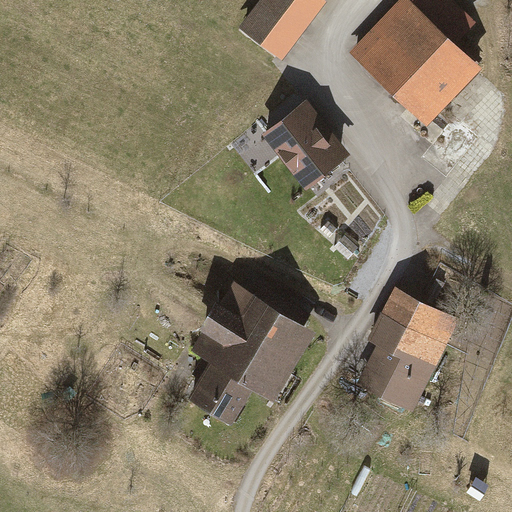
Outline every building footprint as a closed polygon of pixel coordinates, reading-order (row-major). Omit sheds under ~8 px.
[(269,0),(249,27),(284,54),(325,0),(269,0)] [(387,0),(368,0),(347,23),(366,40),(356,52),(436,123),(486,68),(460,44),(478,24),(451,0),(422,0),(416,6),(409,0),(402,0),(395,7),(387,0)] [(273,138),(315,193),(352,164),(309,109),(273,138)] [(252,200),(240,214),(265,234),(277,220),(252,200)] [(315,229),(307,237),(317,246),(324,237),(315,229)] [(264,387),(284,399),(323,337),(240,284),(201,346),(228,363),(203,402),(240,425),(264,387)] [(376,339),(385,343),(366,383),(415,407),(453,330),(446,327),(451,318),(399,292),(376,339)]
